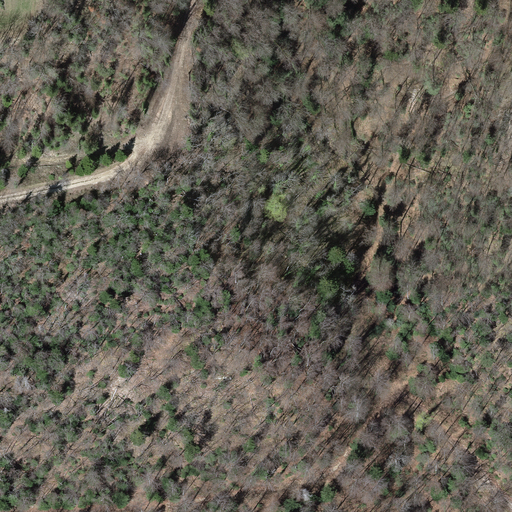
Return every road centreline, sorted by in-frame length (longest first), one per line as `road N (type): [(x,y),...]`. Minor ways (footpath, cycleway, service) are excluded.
road 1 (track): [(71,511),(184,504),(317,478),(391,401),(428,418),(511,504)]
road 2 (track): [(194,0),(157,138),(139,163),(0,200)]
